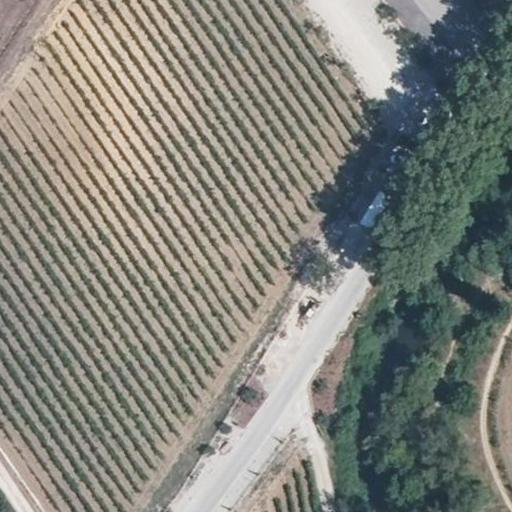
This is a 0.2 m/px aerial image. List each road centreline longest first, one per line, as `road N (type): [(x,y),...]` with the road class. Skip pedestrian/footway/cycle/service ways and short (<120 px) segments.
road 1 (unclassified): [(204,511),(296,388),(511,34)]
road 2 (track): [(511,510),(481,421),(500,340),(511,327)]
road 3 (track): [(296,388),(332,511)]
